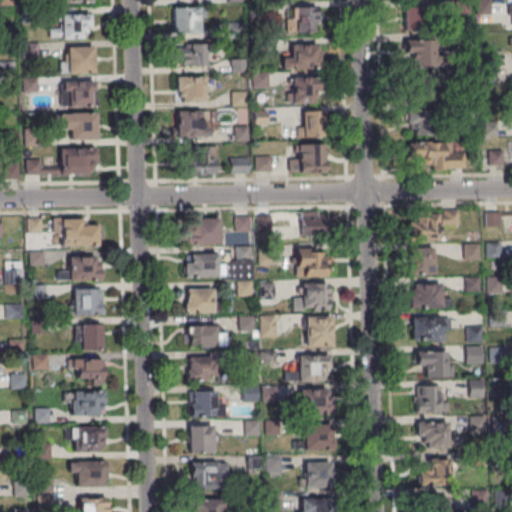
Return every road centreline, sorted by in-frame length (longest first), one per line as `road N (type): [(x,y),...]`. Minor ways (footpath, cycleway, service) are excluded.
road 1 (residential): [(374,511),(356,0)]
road 2 (residential): [(146,511),(129,0)]
road 3 (residential): [(511,187),(0,198)]
